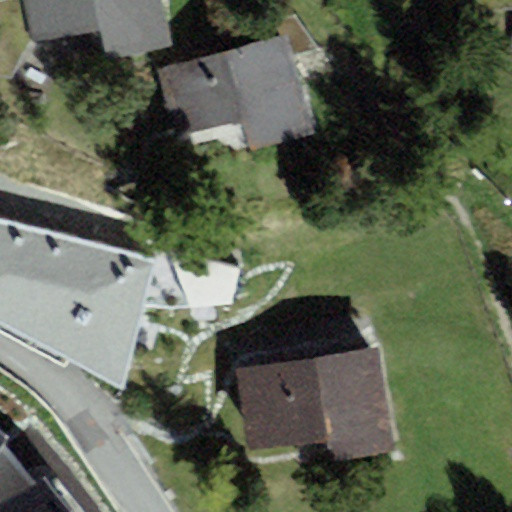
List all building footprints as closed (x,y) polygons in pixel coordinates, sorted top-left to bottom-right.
[(99,30),(93,0),(22,0),(30,43),(99,30)] [(93,0),(99,30),(105,58),(170,46),(161,0),(93,0)] [(511,0),(462,0),(465,20),(511,12),(511,0)] [(289,38),(159,72),(176,138),(243,120),(250,149),(314,133),(289,38)] [(155,261),(0,222),(0,327),(122,388),(155,261)] [(187,299),(231,295),(227,248),(183,252),(187,299)] [(377,348),(236,370),(248,453),(330,441),(333,462),(393,453),(377,348)] [(12,474),(24,463),(0,437),(0,491),(16,482),(12,474)] [(74,511),(39,467),(33,471),(24,463),(12,474),(16,482),(0,491),(0,511),(74,511)]
